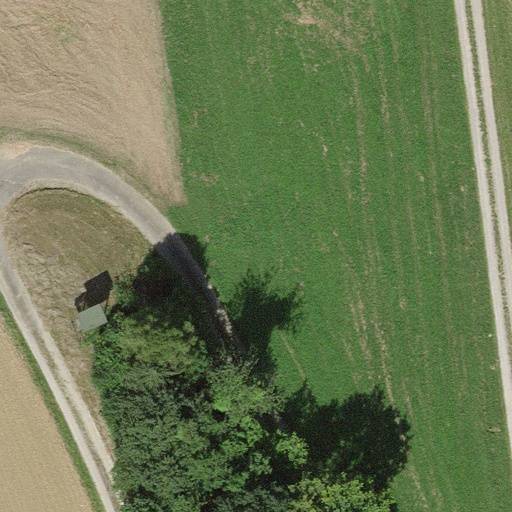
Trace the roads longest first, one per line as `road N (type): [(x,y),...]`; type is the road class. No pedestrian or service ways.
road 1 (track): [(311,511),(189,279),(139,222),(91,180),(38,165),(0,177)]
road 2 (track): [(511,457),(452,0)]
road 3 (track): [(116,511),(0,275)]
